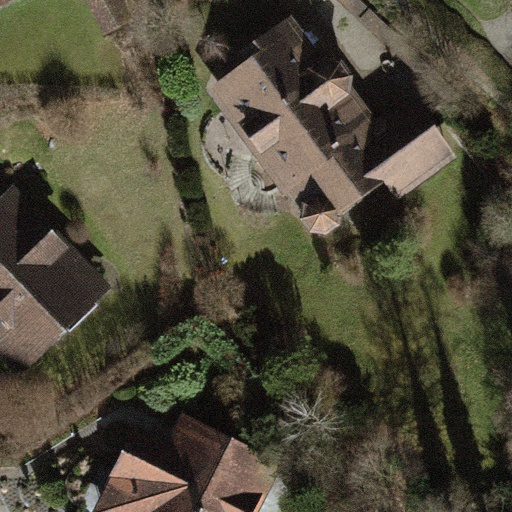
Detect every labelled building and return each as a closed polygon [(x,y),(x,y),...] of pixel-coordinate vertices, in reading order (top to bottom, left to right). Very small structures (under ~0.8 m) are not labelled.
[(107,27),(125,18),(115,0),(95,0),(94,1),(107,27)] [(355,0),(339,0),(444,100),(453,94),(355,0)] [(255,63),(220,90),(288,183),(293,181),(310,204),(306,218),(313,228),(325,230),(336,223),(336,208),(385,174),(398,191),(441,160),(405,111),(366,139),(360,131),(361,122),(340,95),(345,93),(347,77),(338,66),(323,65),(316,69),(285,28),(249,54),(255,63)] [(100,288),(13,198),(0,210),(0,341),(22,363),(100,288)] [(248,511),(271,468),(185,425),(171,451),(141,436),(102,511),(248,511)]
